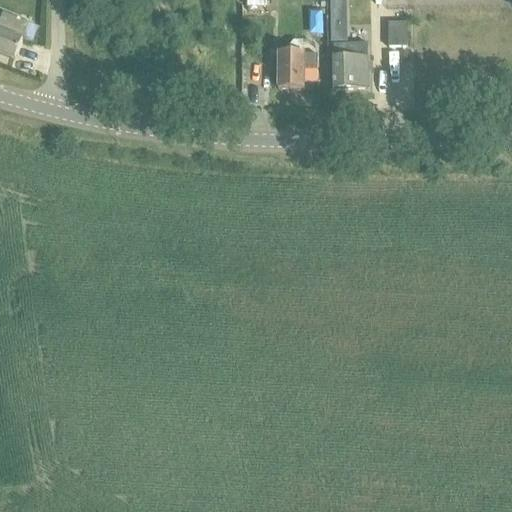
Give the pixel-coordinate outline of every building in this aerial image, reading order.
[(23,43),(30,25),(4,15),(0,23),(0,56),(15,62),(23,43)] [(323,17),(311,18),(312,39),(324,39),(323,17)] [(407,24),(388,24),(388,48),(408,49),(407,24)] [(317,83),(317,58),(315,58),(315,49),(312,45),(293,45),(290,49),(290,58),(278,58),(278,91),(305,92),(305,83),(317,83)] [(334,47),(335,93),(369,92),(368,46),(334,47)]
